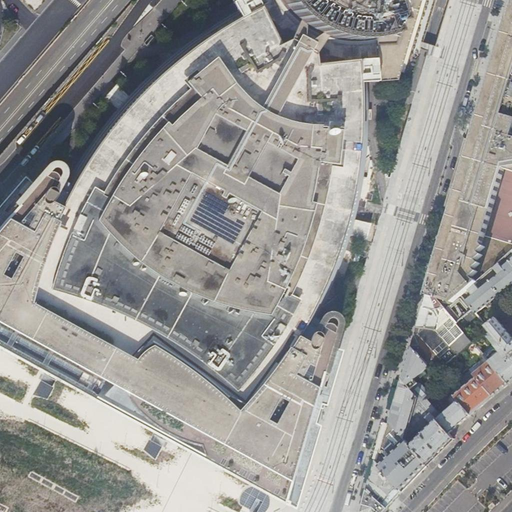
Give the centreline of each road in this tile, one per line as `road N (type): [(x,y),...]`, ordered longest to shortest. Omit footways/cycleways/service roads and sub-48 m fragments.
road 1 (unclassified): [(335,511),(488,0)]
road 2 (tertiary): [(0,178),(146,0)]
road 3 (primary): [(0,141),(122,0)]
road 4 (primary): [(101,0),(0,118)]
road 5 (unclassified): [(511,404),(406,511)]
